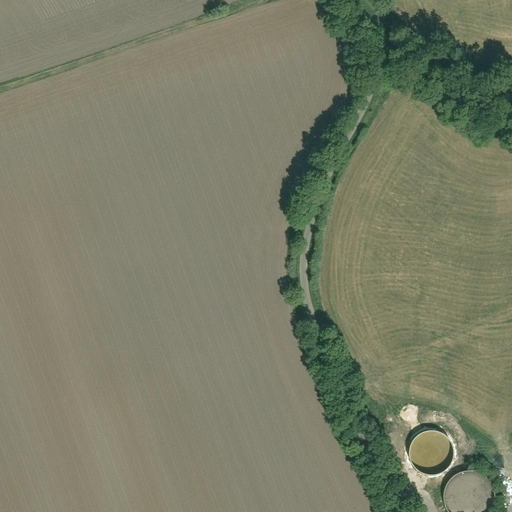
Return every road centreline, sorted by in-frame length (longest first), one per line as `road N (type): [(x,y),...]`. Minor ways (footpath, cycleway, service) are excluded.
road 1 (unclassified): [(401,511),(306,305),(301,262),(318,188),(379,65),(374,25),(356,0)]
road 2 (track): [(212,0),(0,81)]
